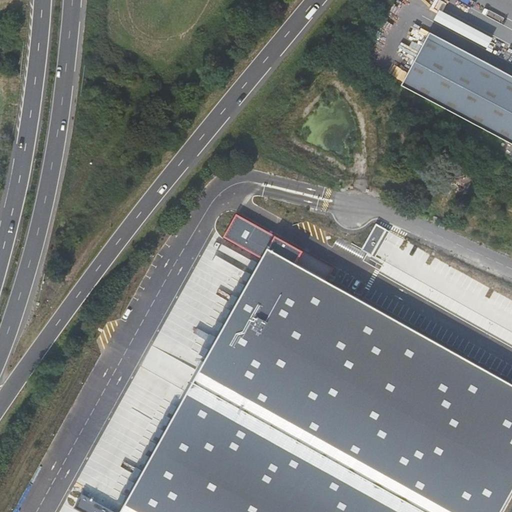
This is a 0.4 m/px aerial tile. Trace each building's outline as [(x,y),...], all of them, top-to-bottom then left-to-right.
[(436,20),(467,34),(471,25),(440,11),(436,20)] [(511,80),(430,38),(404,88),(511,143),(511,80)] [(462,196),(473,181),(457,170),(446,185),(462,196)] [(333,270),(236,215),(224,237),(263,259),(122,511),(102,511),(79,498),(71,511),(502,511),(511,495),(511,386),(326,282),(333,270)] [(386,231),(375,225),(361,251),(368,255),(367,258),(363,265),(362,266),(379,275),(385,264),(372,257),(372,256),(386,231)] [(389,233),(386,231),(372,256),(375,258),(389,233)] [(363,265),(367,258),(351,250),(348,256),(363,265)] [(511,334),(385,264),(379,275),(511,348),(511,334)]
